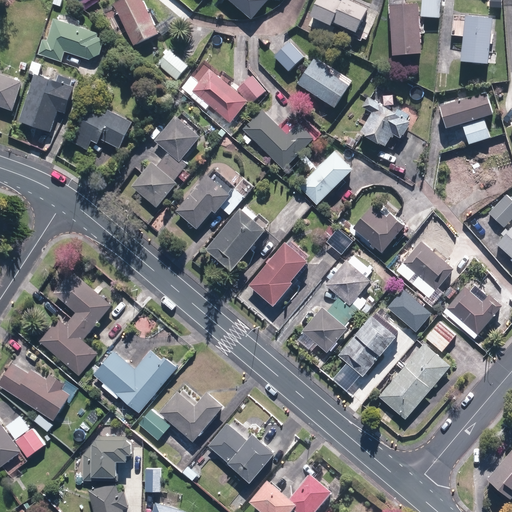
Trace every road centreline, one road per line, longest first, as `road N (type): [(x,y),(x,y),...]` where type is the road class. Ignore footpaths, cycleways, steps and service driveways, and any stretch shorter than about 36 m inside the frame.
road 1 (tertiary): [(411,489),(66,200)]
road 2 (residential): [(511,374),(411,489)]
